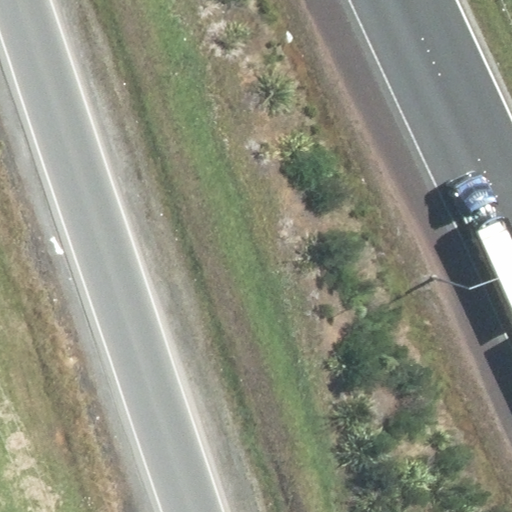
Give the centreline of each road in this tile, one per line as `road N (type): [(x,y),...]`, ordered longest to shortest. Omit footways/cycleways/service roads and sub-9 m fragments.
road 1 (motorway): [(190,511),(16,0)]
road 2 (motorway): [(511,232),(403,0)]
